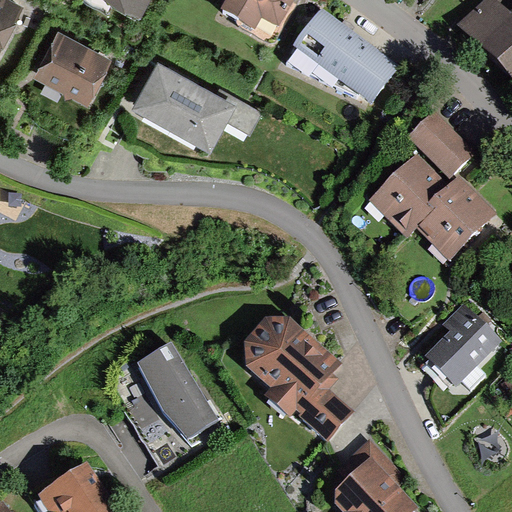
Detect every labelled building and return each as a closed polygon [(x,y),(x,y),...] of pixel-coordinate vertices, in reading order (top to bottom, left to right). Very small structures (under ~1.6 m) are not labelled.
[(0,0),(0,49),(23,10),(5,0),(0,0)] [(223,0),(219,8),(271,39),(294,0),(223,0)] [(497,0),(480,0),(456,23),(511,81),(511,7),(508,12),(497,0)] [(388,74),(317,18),(286,57),(357,113),(388,74)] [(28,70),(84,98),(107,53),(52,25),(28,70)] [(223,115),(250,129),(261,107),(154,53),(127,106),(207,147),(223,115)] [(416,220),(449,254),(493,211),(454,171),(475,151),(432,107),(405,133),(420,149),(371,196),(404,231),(416,220)] [(422,353),(450,384),(497,341),(460,300),(439,320),(448,330),(422,353)] [(299,408),(329,432),(353,410),(326,387),(336,374),(328,363),(337,349),(293,314),(263,314),(241,332),(245,360),(267,381),(260,389),(293,417),(299,408)] [(174,337),(131,360),(175,438),(218,415),(174,337)] [(328,489),(349,511),(399,511),(413,500),(378,462),(387,453),(371,436),(339,465),(346,472),(328,489)] [(83,459),(40,487),(56,511),(108,511),(115,508),(83,459)] [(0,495),(0,511),(9,511),(0,495)]
